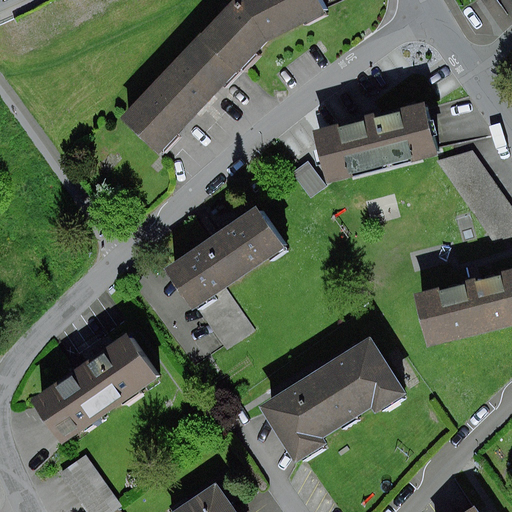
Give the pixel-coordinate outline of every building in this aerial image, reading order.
[(233,0),(198,37),(238,72),(267,40),(326,13),(318,0),(233,0)] [(198,37),(122,119),(161,154),(238,72),(198,37)] [(423,104),(313,131),(327,183),(436,156),(423,104)] [(511,204),(475,151),(439,162),(493,243),(511,239),(511,204)] [(307,162),(292,173),(311,198),(326,187),(307,162)] [(256,209),(165,270),(193,311),(198,308),(226,288),(284,250),(256,209)] [(511,271),(415,294),(426,343),(511,323),(511,271)] [(226,288),(198,308),(228,351),(256,331),(226,288)] [(133,334),(40,397),(70,440),(163,377),(133,334)] [(370,340),(260,411),(291,460),(402,389),(370,340)] [(85,456),(57,475),(82,511),(113,511),(120,508),(85,456)] [(235,511),(216,483),(173,511),(235,511)]
